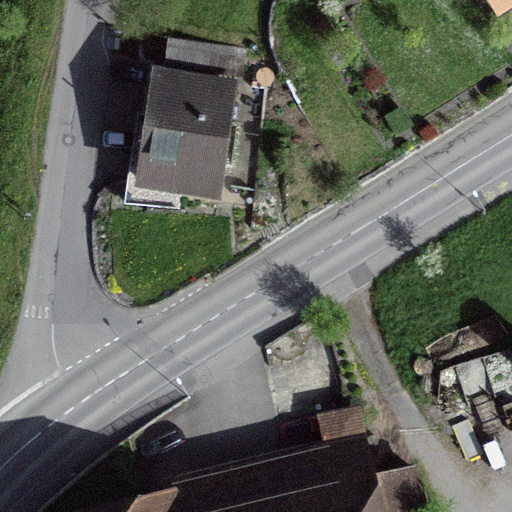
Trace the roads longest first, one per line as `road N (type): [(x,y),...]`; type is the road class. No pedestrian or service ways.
road 1 (primary): [(73,407),(511,126)]
road 2 (residential): [(89,0),(54,292),(57,358),(73,407)]
